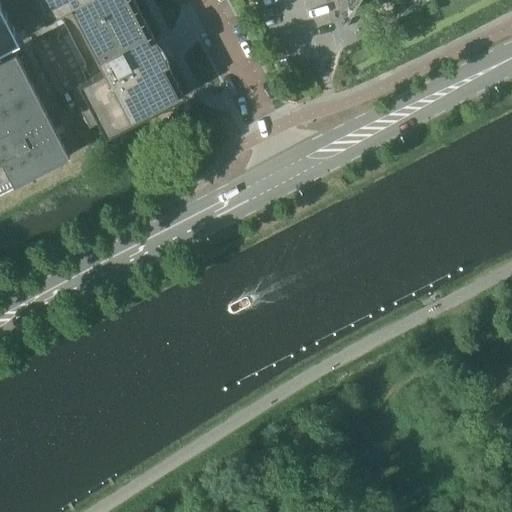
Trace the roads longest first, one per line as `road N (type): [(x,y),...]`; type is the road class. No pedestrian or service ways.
road 1 (secondary): [(0,323),(292,171)]
road 2 (secondary): [(292,171),(511,58)]
road 3 (residential): [(292,171),(203,0)]
road 4 (unknown): [(21,0),(77,120)]
